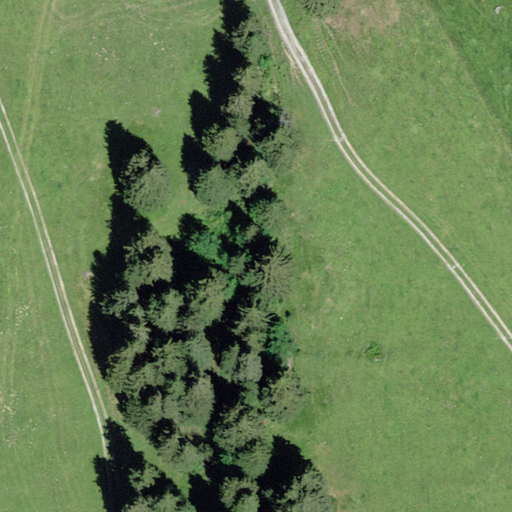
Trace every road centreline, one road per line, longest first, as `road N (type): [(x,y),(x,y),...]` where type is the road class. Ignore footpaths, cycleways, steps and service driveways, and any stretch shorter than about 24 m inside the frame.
road 1 (track): [(269,0),(343,147),(417,225),(511,348)]
road 2 (track): [(0,115),(101,424),(117,511)]
